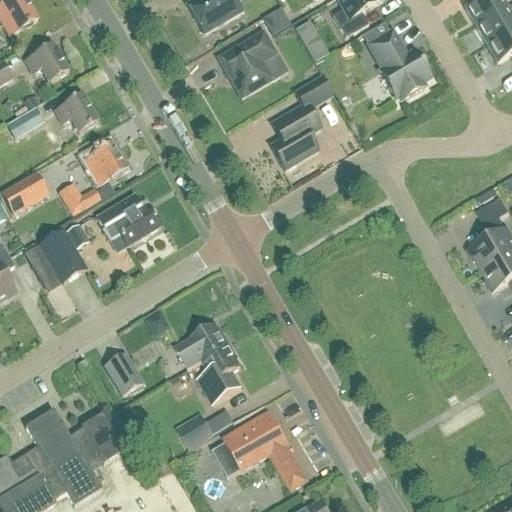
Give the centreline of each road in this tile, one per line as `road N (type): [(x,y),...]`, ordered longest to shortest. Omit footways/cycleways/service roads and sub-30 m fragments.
road 1 (tertiary): [(391,511),(233,242)]
road 2 (tertiary): [(233,242),(93,0)]
road 3 (residential): [(511,398),(373,157)]
road 4 (residential): [(0,387),(233,242)]
road 5 (residential): [(487,145),(479,108),(413,0)]
road 6 (residential): [(233,242),(373,157)]
